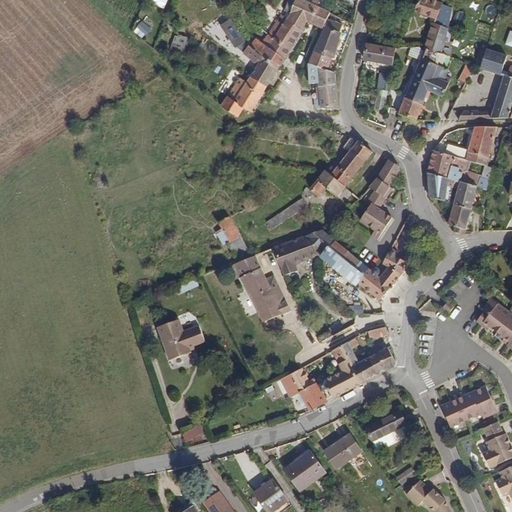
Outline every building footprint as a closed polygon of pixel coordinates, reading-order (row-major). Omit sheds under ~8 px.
[(132,9),(139,2),(137,0),(129,0),(127,3),(132,9)] [(308,0),(299,0),(295,7),(287,18),(284,23),(303,32),(309,24),(324,30),(330,16),(332,13),(331,12),(319,6),(313,3),(308,0)] [(453,29),(442,25),(449,4),(449,3),(439,0),(420,0),(417,11),(436,17),(426,49),(447,55),(453,29)] [(453,29),(458,7),(449,4),(442,25),(453,29)] [(409,23),(411,15),(393,11),(391,17),(397,19),(395,30),(404,32),(406,22),(409,23)] [(281,14),(278,17),(276,18),(284,23),(287,18),(281,14)] [(329,69),(346,23),(330,16),(324,30),(312,63),(312,65),(329,69)] [(303,32),(284,23),(276,18),(271,27),(278,32),(273,40),(269,45),(287,57),(303,32)] [(140,22),(134,33),(145,38),(151,27),(140,22)] [(271,27),(268,31),(268,34),(273,40),(278,32),(271,27)] [(252,47),(247,44),(245,48),(261,58),(262,56),(269,45),(273,40),(268,34),(268,36),(262,45),(256,41),(252,47)] [(233,41),(237,48),(242,42),(239,37),(233,41)] [(367,43),(367,48),(365,59),(389,65),(392,55),(394,55),(394,59),(399,48),(396,48),(384,48),(367,43)] [(279,67),(287,57),(269,45),(262,56),(279,67)] [(411,45),(408,55),(418,58),(421,49),(411,45)] [(237,59),(250,69),(247,73),(267,85),(279,67),(262,56),(261,58),(245,48),(241,54),(237,59)] [(426,49),(425,54),(424,58),(444,64),(447,55),(426,49)] [(509,79),(511,70),(511,59),(492,52),(486,70),(509,79)] [(424,58),(421,57),(406,97),(426,104),(429,98),(444,64),(424,58)] [(466,81),(472,66),(465,63),(459,79),(466,81)] [(451,73),(454,67),(444,64),(429,98),(432,99),(436,91),(449,94),(457,75),(451,73)] [(313,82),(321,83),(338,83),(337,71),(329,69),(312,65),(313,82)] [(251,109),(267,85),(247,73),(244,78),(239,75),(221,102),(238,113),(239,113),(244,105),(251,109)] [(509,119),(511,112),(511,82),(496,111),(484,111),(484,109),(465,110),(461,119),(494,119),(509,119)] [(333,109),(341,108),(338,83),(321,83),(324,100),(325,107),(325,109),(333,109)] [(383,110),(388,90),(379,88),(374,107),(383,110)] [(419,120),(426,104),(406,97),(401,114),(415,120),(419,120)] [(471,149),(468,159),(479,162),(488,128),(477,128),(471,149)] [(489,153),(497,128),(488,128),(479,162),(496,167),(499,156),(489,153)] [(346,149),(352,154),(332,178),(336,183),(346,191),(367,164),(377,152),(364,142),(354,139),(346,149)] [(449,143),(446,153),(458,157),(460,157),(463,147),(449,143)] [(463,147),(460,157),(468,159),(471,149),(463,147)] [(457,182),(452,181),(458,157),(446,153),(435,150),(431,175),(433,198),(447,202),(451,185),(456,186),(457,182)] [(401,169),(401,167),(392,161),(382,177),(362,194),(367,199),(359,209),(362,212),(357,217),(372,228),(368,233),(374,238),(390,217),(378,207),(393,187),(389,185),(401,169)] [(346,191),(336,183),(332,178),(326,176),(312,191),(318,196),(325,189),(337,199),(346,191)] [(481,184),(458,178),(457,182),(480,189),(478,194),(483,195),(485,190),(486,190),(487,188),(480,186),(481,184)] [(478,194),(480,189),(457,182),(456,186),(461,187),(456,205),(474,209),(478,196),(484,198),(485,196),(488,196),(489,191),(486,190),(485,190),(483,195),(478,194)] [(456,232),(467,234),(474,209),(456,205),(451,225),(457,227),(456,232)] [(269,231),(295,218),(292,210),(265,223),(269,231)] [(234,245),(231,247),(243,264),(251,261),(248,257),(253,253),(240,236),(231,222),(222,228),(231,240),(234,245)] [(296,268),(322,257),(384,301),(406,276),(407,274),(408,265),(397,258),(399,254),(392,251),(382,267),(377,274),(321,231),(299,240),(273,251),(286,281),(299,275),(296,268)] [(253,260),(251,261),(243,264),(236,267),(242,281),(264,329),(287,319),(271,282),(265,285),(253,260)] [(227,271),(234,285),(242,281),(236,267),(233,268),(227,271)] [(177,285),(179,293),(198,288),(196,280),(177,285)] [(494,297),(484,308),(486,310),(488,312),(480,321),(489,328),(491,325),(506,337),(503,340),(511,347),(511,311),(506,307),(494,297)] [(454,312),(460,306),(453,301),(448,307),(454,312)] [(480,321),(488,312),(486,310),(478,320),(480,321)] [(201,332),(185,338),(180,326),(158,334),(171,368),(193,359),(191,354),(207,349),(201,332)] [(339,338),(347,333),(343,326),(335,331),(339,338)] [(386,342),(387,334),(372,333),(371,334),(371,342),(386,342)] [(357,349),(354,344),(344,349),(365,386),(398,369),(395,358),(390,350),(384,353),(382,349),(375,353),(377,357),(362,364),(354,351),(357,349)] [(336,401),(365,386),(344,349),(335,355),(346,374),(327,384),(328,385),(331,392),(336,401)] [(311,384),(306,373),(289,382),(296,395),(302,392),(317,384),(316,381),(311,384)] [(285,384),(292,399),(295,398),(294,396),(296,395),(289,382),(285,384)] [(321,388),(318,383),(317,384),(302,392),(303,394),(300,395),(298,396),(305,411),(309,409),(312,414),(329,405),(325,395),(321,388)] [(325,395),(331,392),(328,385),(321,388),(325,395)] [(484,421),(498,415),(488,389),(465,398),(463,394),(450,399),(451,403),(442,406),(450,428),(482,416),(484,421)] [(393,430),(410,425),(405,411),(370,423),(375,437),(379,447),(395,442),(396,439),(393,430)] [(506,434),(504,435),(498,423),(483,429),(489,442),(486,443),(490,452),(483,455),(490,469),(511,459),(511,448),(510,449),(508,444),(511,443),(506,434)] [(338,463),(365,445),(353,427),(326,445),(338,463)] [(186,447),(207,436),(203,429),(196,432),(183,440),(186,447)] [(305,485),(332,467),(317,447),(291,465),(305,485)] [(411,466),(396,477),(401,485),(417,474),(411,466)] [(511,467),(508,469),(501,472),(504,479),(496,483),(503,497),(510,494),(511,500),(511,467)] [(272,507),(292,494),(279,473),(258,487),(272,507)] [(439,483),(437,486),(425,474),(411,490),(423,501),(426,498),(438,509),(439,511),(459,511),(452,495),(439,483)] [(199,496),(181,508),(183,511),(197,503),(200,508),(205,505),(199,496)] [(219,511),(237,511),(229,498),(216,507),(219,511)] [(202,511),(200,508),(197,503),(183,511),(202,511)]
